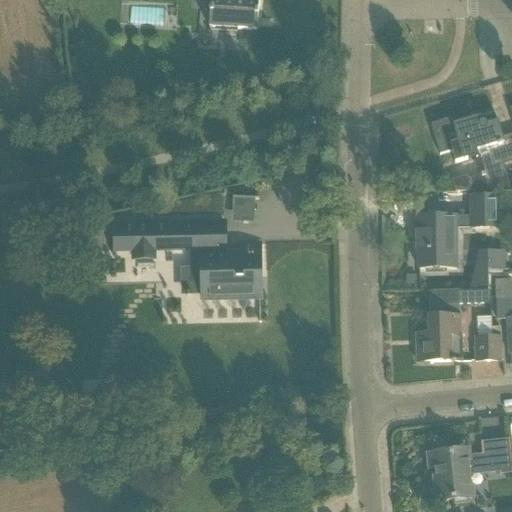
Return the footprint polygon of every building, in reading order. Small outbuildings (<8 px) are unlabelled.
[(210,0),(209,29),(257,32),(258,0),(210,0)] [(66,104),(50,112),(51,113),(55,121),(59,119),(70,113),(66,104)] [(468,181),(471,192),(510,192),(503,166),(511,162),(511,136),(502,139),(501,134),(495,114),(453,126),(449,126),(448,121),(431,126),(440,156),(451,153),(454,163),(477,157),(476,152),(490,148),(497,172),(484,176),(484,174),(480,175),(480,177),(468,181)] [(418,251),(418,271),(456,271),(456,231),(497,231),(497,197),(469,198),(470,218),(434,218),(414,218),(414,251),(418,251)] [(229,199),(228,222),(247,223),(247,199),(229,199)] [(224,255),(223,224),(123,226),(123,232),(113,233),(114,253),(133,252),(133,263),(153,262),(153,252),(201,251),(202,301),(256,300),(255,270),(259,270),(259,246),(241,246),(241,254),(224,255)] [(511,281),(496,281),(496,301),(511,301),(511,281)] [(489,292),(459,293),(459,306),(490,305),(489,292)] [(511,301),(496,301),(497,320),(511,320),(511,301)] [(416,335),(416,364),(462,363),(462,318),(428,318),(428,335),(416,335)] [(475,340),(475,363),(500,363),(500,339),(475,340)] [(467,452),(428,456),(430,470),(435,470),(438,503),(472,500),(469,471),(499,469),(500,475),(511,473),(511,468),(509,441),(497,442),(481,443),(482,457),(467,458),(467,452)]
